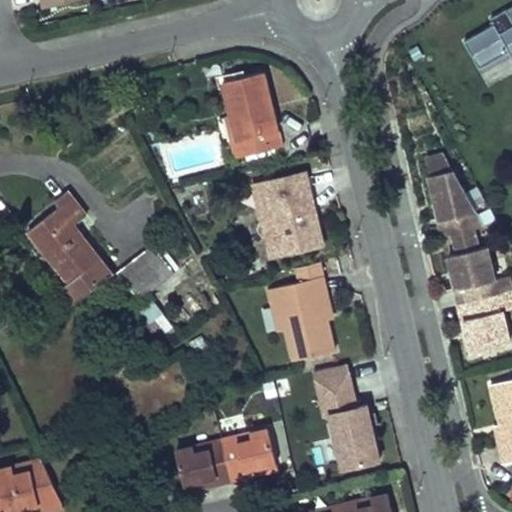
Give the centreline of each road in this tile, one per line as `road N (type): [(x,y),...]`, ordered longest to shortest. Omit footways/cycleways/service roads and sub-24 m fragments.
road 1 (residential): [(446,511),(332,38)]
road 2 (residential): [(282,8),(15,69)]
